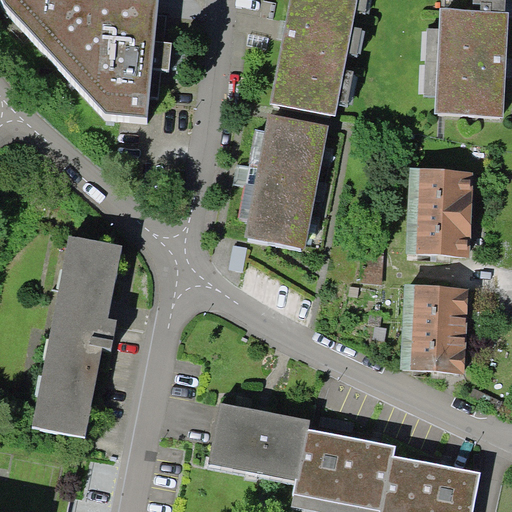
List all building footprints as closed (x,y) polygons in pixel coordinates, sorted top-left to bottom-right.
[(158,0),(0,0),(0,9),(3,15),(107,124),(147,127),(158,0)] [(350,0),(294,0),(288,29),(273,103),(328,114),(350,0)] [(506,20),(444,16),(438,117),(500,121),(503,66),(506,20)] [(324,130),(272,120),(260,182),(249,240),(301,250),(324,130)] [(471,177),(413,174),(409,254),(467,257),(468,237),(470,196),(471,177)] [(118,253),(64,242),(29,429),(83,439),(103,335),(118,253)] [(467,293),(407,289),(403,371),(463,374),(464,351),(466,315),(467,293)] [(292,503),(341,511),(468,511),(476,471),(448,466),(389,455),(391,445),(341,436),(305,429),(307,419),(264,412),(217,403),(206,463),(296,479),(292,503)]
